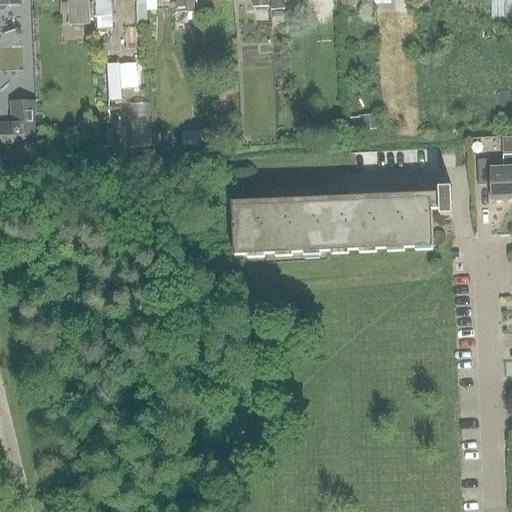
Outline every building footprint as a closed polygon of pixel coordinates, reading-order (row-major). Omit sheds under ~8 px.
[(0,0),(0,11),(4,11),(5,9),(5,6),(21,5),(20,0),(0,0)] [(89,0),(68,0),(69,27),(90,26),(89,0)] [(95,0),(97,9),(112,7),(111,0),(95,0)] [(135,0),(136,26),(147,26),(146,2),(147,1),(147,0),(135,0)] [(193,0),(176,0),(177,10),(194,9),(193,0)] [(268,0),(252,0),(253,9),(269,8),(268,0)] [(284,0),(270,0),(271,12),(285,11),(284,0)] [(511,0),(490,0),(491,15),(511,13),(511,0)] [(283,23),(283,13),(273,13),(273,23),(283,23)] [(16,103),(17,125),(13,125),(13,128),(0,129),(0,150),(38,148),(36,102),(16,103)] [(378,130),(377,115),(359,117),(361,132),(378,130)] [(360,130),(359,118),(350,119),(351,131),(360,130)] [(169,148),(168,135),(153,135),(153,148),(169,148)] [(511,154),(511,138),(502,139),(503,155),(511,154)] [(490,160),(476,161),(477,187),(490,187),(491,204),(511,202),(511,156),(502,157),(503,170),(490,171),(490,160)] [(438,195),(247,202),(233,202),(235,256),(433,249),(432,210),(439,210),(440,217),(453,216),(452,188),(438,188),(438,195)]
